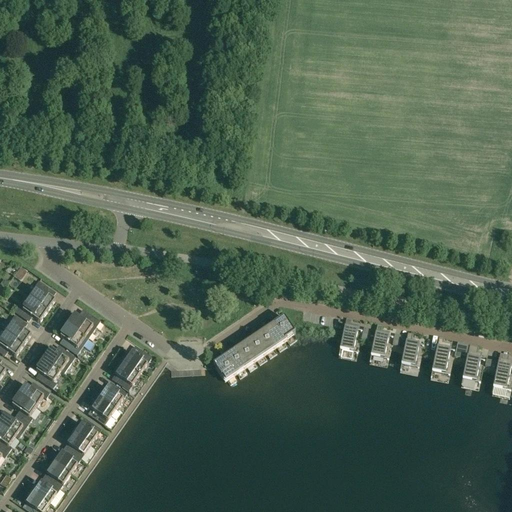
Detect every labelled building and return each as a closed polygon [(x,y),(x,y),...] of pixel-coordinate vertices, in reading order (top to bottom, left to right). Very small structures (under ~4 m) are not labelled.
[(21,268),(14,278),(21,283),(28,273),(21,268)] [(1,285),(6,288),(9,283),(4,280),(1,285)] [(38,291),(31,301),(48,313),(56,302),(46,295),(49,290),(39,283),(35,289),(38,291)] [(40,324),(48,313),(31,301),(26,308),(21,305),(14,314),(27,322),(30,318),(40,324)] [(71,320),(66,326),(88,341),(101,324),(90,317),(86,323),(76,316),(72,321),(71,320)] [(14,325),(7,336),(24,348),(32,336),(22,330),(25,325),(15,318),(11,323),(14,325)] [(274,326),(275,327),(285,342),(295,335),(284,319),(274,326)] [(350,326),(351,322),(347,321),(345,328),(340,351),(353,353),(358,331),(359,328),(350,326)] [(64,333),(60,339),(70,345),(67,350),(77,358),(88,341),(66,326),(62,332),(64,333)] [(275,327),(265,334),(275,349),(285,342),(275,327)] [(382,328),(377,327),(376,335),(371,357),(384,359),(389,337),(389,334),(381,332),(382,328)] [(265,334),(255,341),(265,355),(275,349),(265,334)] [(413,336),(408,335),(406,343),(401,365),(414,368),(419,346),(411,344),(413,336)] [(16,359),(24,348),(7,336),(2,343),(0,341),(0,354),(3,357),(6,352),(16,359)] [(255,341),(245,347),(255,362),(265,355),(255,341)] [(444,344),(440,343),(433,376),(446,379),(452,349),(443,347),(444,344)] [(245,347),(235,354),(245,369),(255,362),(245,347)] [(47,355),(42,361),(64,376),(76,360),(65,353),(62,358),(52,351),(48,356),(47,355)] [(471,351),(469,358),(464,384),(478,387),(483,361),(477,360),(478,353),(471,351)] [(125,358),(121,364),(140,377),(152,360),(142,353),(138,359),(131,354),(127,359),(125,358)] [(235,354),(225,361),(235,375),(245,369),(235,354)] [(505,360),(501,359),(494,392),(508,395),(511,377),(511,364),(504,363),(505,360)] [(40,368),(36,373),(46,380),(43,385),(53,392),(57,386),(54,384),(61,374),(64,376),(42,361),(38,367),(40,368)] [(215,367),(215,369),(225,382),(235,375),(225,361),(215,367)] [(121,364),(117,370),(119,372),(115,377),(120,380),(116,385),(129,394),(140,377),(121,364)] [(101,393),(97,399),(116,412),(127,396),(113,386),(109,391),(107,389),(103,394),(101,393)] [(22,390),(18,396),(37,409),(44,400),(46,402),(50,396),(40,389),(37,394),(27,387),(24,391),(22,390)] [(22,414),(19,419),(29,426),(33,421),(30,419),(37,409),(18,396),(13,402),(15,404),(12,408),(22,414)] [(105,428),(116,412),(97,399),(93,405),(95,406),(91,411),(94,413),(90,418),(105,428)] [(2,419),(0,421),(0,427),(19,441),(29,426),(19,419),(16,424),(6,417),(3,421),(2,419)] [(77,428),(72,434),(91,447),(102,432),(87,422),(84,427),(81,425),(78,429),(77,428)] [(0,443),(1,444),(0,446),(0,449),(8,456),(12,451),(9,449),(16,439),(19,441),(0,427),(0,443)] [(66,452),(70,455),(81,462),(91,447),(72,434),(68,440),(70,442),(67,446),(70,448),(66,452)] [(0,461),(2,459),(5,461),(8,456),(0,449),(0,461)] [(56,457),(52,464),(70,477),(81,462),(70,455),(67,460),(61,455),(58,459),(56,457)] [(53,480),(50,484),(60,491),(70,477),(52,464),(47,470),(49,471),(46,475),(53,480)] [(7,477),(0,486),(6,490),(12,481),(7,477)] [(35,487),(31,493),(50,507),(60,491),(50,484),(46,482),(43,486),(40,484),(37,488),(35,487)] [(31,493),(27,500),(28,501),(26,505),(28,507),(25,511),(46,511),(50,507),(31,493)]
